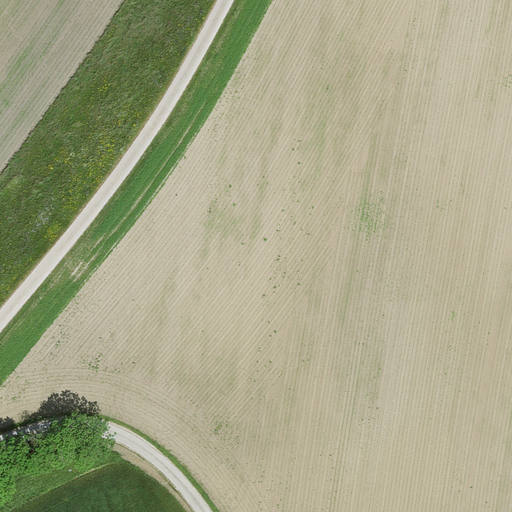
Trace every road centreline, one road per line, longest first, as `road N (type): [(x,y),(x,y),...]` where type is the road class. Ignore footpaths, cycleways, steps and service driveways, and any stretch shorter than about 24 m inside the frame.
road 1 (track): [(223,0),(151,127),(0,314)]
road 2 (track): [(0,439),(54,423),(106,425),(157,458),(203,511)]
